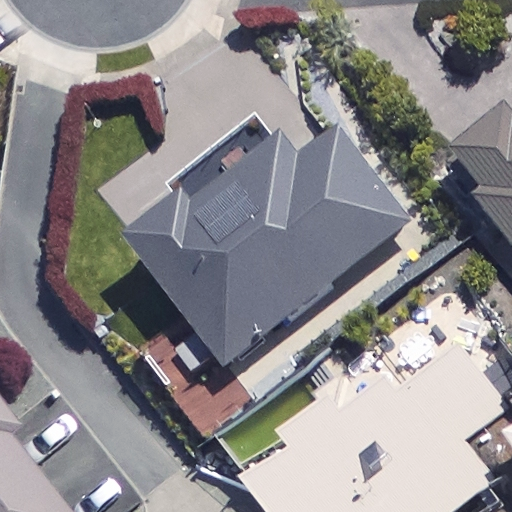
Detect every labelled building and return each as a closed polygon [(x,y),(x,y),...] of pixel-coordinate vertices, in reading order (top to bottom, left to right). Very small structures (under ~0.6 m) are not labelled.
[(511,133),(502,121),(447,163),(511,249),(511,133)] [(295,176),(261,131),(188,186),(194,194),(124,247),(218,373),(407,231),(340,142),(295,176)] [(507,415),(429,311),(333,383),(340,392),(274,441),(285,456),(240,490),(256,511),(464,511),(497,488),(466,446),(507,415)] [(0,511),(55,511),(0,435),(0,511)] [(511,439),(503,446),(511,458),(511,439)]
